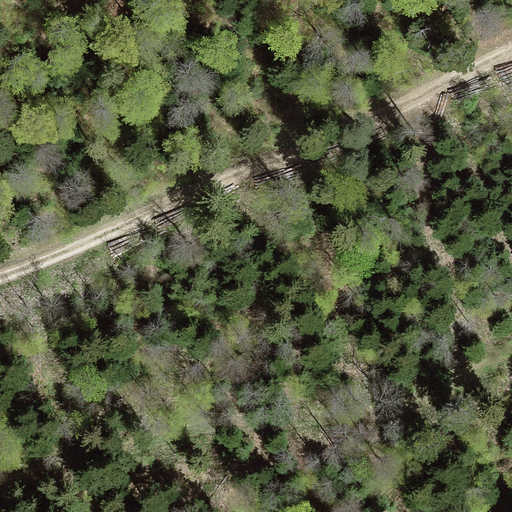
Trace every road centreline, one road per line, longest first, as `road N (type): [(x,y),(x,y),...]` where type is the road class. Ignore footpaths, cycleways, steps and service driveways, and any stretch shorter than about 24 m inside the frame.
road 1 (track): [(0,280),(511,51)]
road 2 (track): [(0,483),(263,416),(359,416),(421,404),(479,371),(511,364)]
